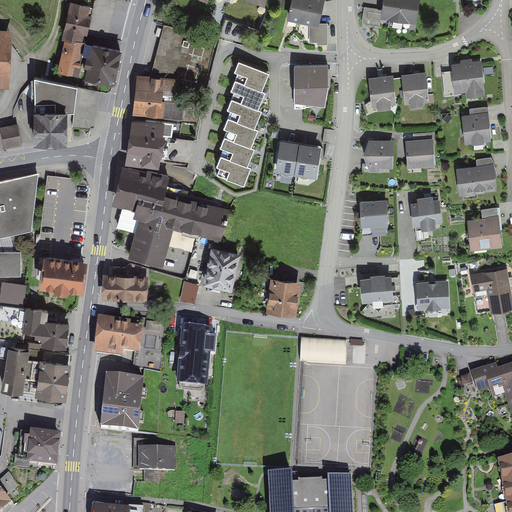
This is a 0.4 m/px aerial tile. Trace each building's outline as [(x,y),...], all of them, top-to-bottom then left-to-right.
[(322,0),(321,0),(293,0),(290,20),(316,25),(322,0)] [(417,0),(385,0),(383,12),(382,18),(414,23),(417,0)] [(91,10),(73,6),(57,81),(110,92),(121,42),(85,34),(91,10)] [(382,18),(383,12),(366,9),(364,23),(381,25),(382,18)] [(164,26),(151,78),(183,81),(182,88),(205,93),(219,39),(164,26)] [(11,35),(0,34),(0,85),(7,86),(11,35)] [(268,74),(239,62),(235,73),(238,74),(236,81),(261,92),(268,74)] [(480,63),(454,66),(457,92),(468,91),(468,96),(483,94),(480,63)] [(328,67),(295,66),(296,107),(325,106),(328,87),(328,67)] [(424,76),(403,78),(405,102),(411,102),(411,105),(422,104),(422,101),(426,101),(424,76)] [(151,78),(140,77),(136,114),(179,118),(182,88),(183,81),(151,78)] [(391,79),(371,81),(374,105),(379,105),(379,108),(390,107),(389,104),(394,103),(391,79)] [(74,113),(77,89),(35,81),(36,114),(66,114),(74,113)] [(261,92),(236,81),(232,91),(235,93),(232,100),(258,110),(265,93),(261,92)] [(100,94),(77,89),(74,113),(73,126),(93,127),(100,94)] [(258,110),(232,100),(228,110),(231,112),(228,119),(254,129),(261,112),(258,110)] [(66,143),(66,114),(36,114),(36,144),(66,143)] [(486,114),(463,117),(467,143),(490,140),(486,114)] [(254,129),(228,119),(224,129),(227,131),(224,138),(251,149),(258,131),(254,129)] [(135,121),(128,161),(158,166),(159,156),(165,157),(170,127),(135,121)] [(2,131),(5,148),(20,146),(17,128),(2,131)] [(251,149),(224,138),(220,149),(224,150),(221,157),(247,167),(254,150),(251,149)] [(431,141),(407,143),(410,167),(433,165),(431,141)] [(391,143),(369,142),(365,155),(368,166),(390,167),(391,143)] [(296,174),(300,146),(281,143),(277,171),(296,174)] [(315,177),(320,149),(300,146),(296,174),(315,177)] [(247,167),(221,157),(217,167),(220,169),(217,176),(244,187),(251,169),(247,167)] [(491,166),(458,171),(462,194),(495,189),(491,166)] [(37,175),(0,182),(0,237),(9,236),(31,231),(37,175)] [(230,211),(123,180),(114,209),(140,217),(128,259),(162,269),(174,229),(221,243),(230,211)] [(418,205),(412,205),(415,226),(422,225),(423,229),(435,227),(434,223),(440,223),(438,202),(432,203),(432,200),(418,202),(418,205)] [(384,202),(362,204),(364,227),(372,227),(372,230),(386,229),(384,202)] [(497,219),(469,222),(472,249),(500,246),(497,219)] [(0,251),(11,252),(9,236),(0,237),(0,251)] [(0,277),(20,278),(22,252),(11,252),(0,251),(0,277)] [(238,257),(213,251),(205,285),(231,290),(238,257)] [(43,256),(39,285),(80,291),(84,263),(81,261),(57,258),(43,256)] [(505,272),(472,277),(475,290),(489,288),(493,312),(511,309),(505,272)] [(147,277),(107,275),(105,299),(146,301),(147,277)] [(362,281),(363,303),(392,301),(390,279),(362,281)] [(299,285),(274,281),(269,313),(295,317),(299,285)] [(198,285),(186,282),(181,300),(193,303),(198,285)] [(447,283),(418,284),(419,308),(448,307),(447,283)] [(25,308),(27,285),(2,284),(1,306),(25,308)] [(52,310),(28,307),(25,333),(37,335),(36,345),(67,349),(70,325),(50,322),(52,310)] [(146,330),(100,324),(95,357),(124,361),(125,356),(142,359),(146,330)] [(210,335),(186,333),(181,388),(205,390),(210,335)] [(301,364),(366,366),(366,342),(302,340),(301,364)] [(70,358),(8,350),(3,393),(65,400),(70,358)] [(505,389),(511,409),(511,362),(495,368),(494,364),(473,371),(479,389),(491,386),(493,393),(505,389)] [(142,381),(107,377),(102,429),(137,432),(142,381)] [(470,377),(462,380),(467,393),(475,390),(470,377)] [(62,437),(34,434),(30,465),(59,468),(62,437)] [(174,448),(139,447),(139,468),(174,469),(174,448)] [(511,511),(511,456),(500,458),(508,511),(511,511)] [(297,472),(270,473),(271,511),(352,511),(352,473),(328,474),(328,478),(297,479),(297,472)] [(0,486),(0,511),(6,511),(15,505),(0,486)]
